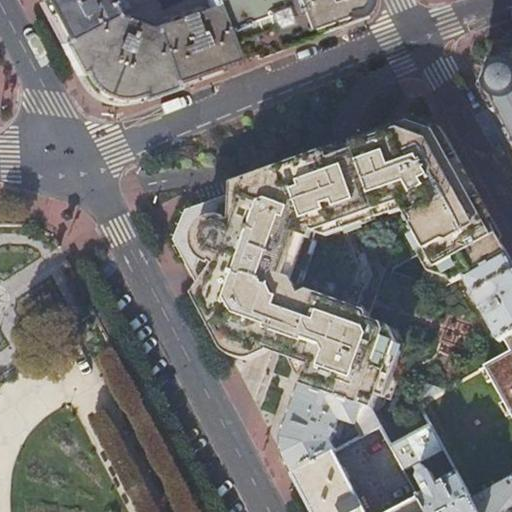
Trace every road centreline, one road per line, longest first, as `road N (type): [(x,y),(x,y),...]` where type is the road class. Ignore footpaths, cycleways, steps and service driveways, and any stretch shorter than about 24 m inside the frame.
road 1 (unclassified): [(269,511),(120,231),(74,165)]
road 2 (residential): [(74,165),(416,31)]
road 3 (residential): [(416,31),(511,205)]
road 4 (unclassified): [(74,165),(0,8)]
